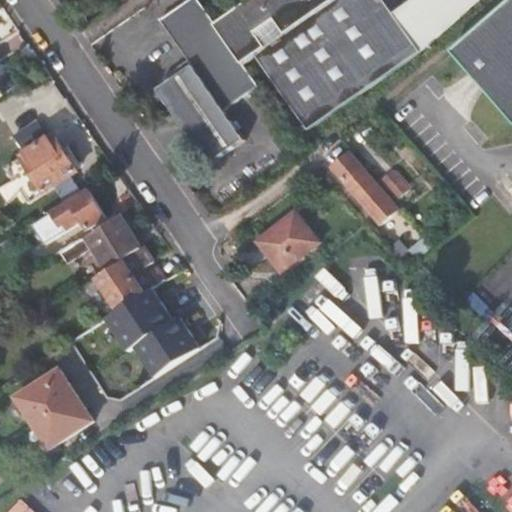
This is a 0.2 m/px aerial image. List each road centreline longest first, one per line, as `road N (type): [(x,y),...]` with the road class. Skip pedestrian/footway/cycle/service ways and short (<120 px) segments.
road 1 (residential): [(27,0),(258,331)]
road 2 (unknown): [(281,460),(255,436),(218,420),(181,419),(111,455),(65,511)]
road 3 (unknown): [(458,462),(281,317)]
road 4 (unknown): [(511,166),(461,139),(418,93)]
